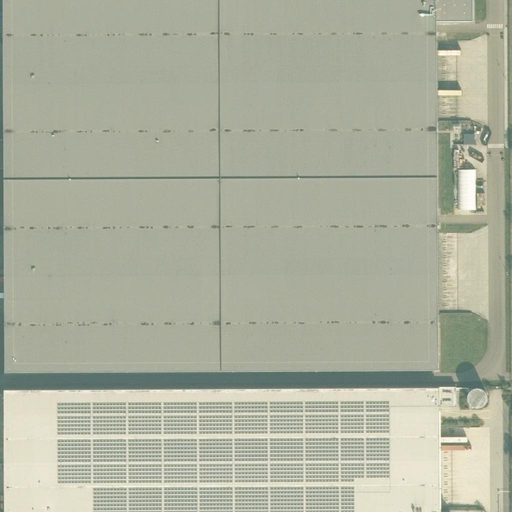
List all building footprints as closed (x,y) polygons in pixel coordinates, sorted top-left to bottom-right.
[(219,0),(3,0),(4,140),(5,168),(5,180),(221,179),(219,0)] [(219,0),(221,179),(437,177),(436,21),(472,21),(472,0),(219,0)] [(464,169),(455,169),(456,210),(475,210),(475,156),(464,156),(464,169)] [(221,179),(222,371),(438,370),(437,177),(221,179)] [(221,179),(5,180),(6,372),(222,371),(221,179)] [(5,389),(6,421),(6,511),(439,511),(439,407),(439,387),(5,389)] [(456,387),(439,387),(439,407),(456,407),(456,387)] [(492,407),(492,390),(474,389),(473,406),(492,407)]
